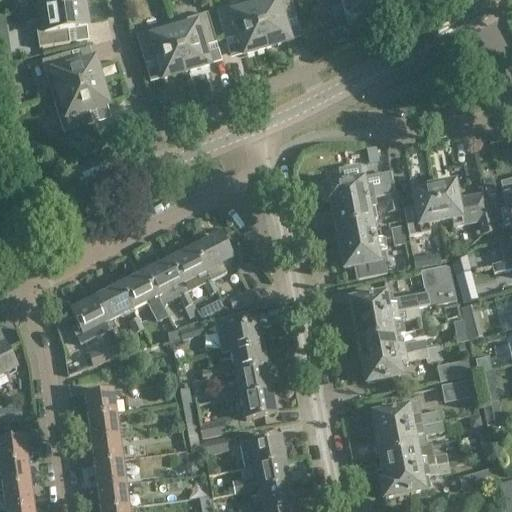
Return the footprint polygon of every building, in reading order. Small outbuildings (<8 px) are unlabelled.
[(31,0),(33,13),(83,5),(82,0),(31,0)] [(255,0),(252,1),(266,50),(289,43),(284,24),(297,20),(290,0),(255,0)] [(340,0),(348,27),(378,19),(372,0),(340,0)] [(252,1),(216,12),(225,42),(238,38),(243,57),(266,50),(252,1)] [(33,13),(39,49),(69,45),(67,31),(87,29),(83,5),(33,13)] [(171,25),(186,74),(209,67),(203,48),(216,44),(207,14),(171,25)] [(171,25),(136,36),(144,66),(157,62),(163,81),(186,74),(171,25)] [(71,54),(41,63),(52,98),(101,84),(94,61),(75,67),(71,54)] [(101,84),(52,98),(63,134),(92,125),(89,113),(107,107),(101,84)] [(6,109),(21,104),(18,93),(3,98),(6,109)] [(18,141),(6,145),(10,158),(23,153),(18,141)] [(373,201),(385,199),(395,197),(391,175),(361,182),(358,169),(339,172),(342,185),(323,189),(324,191),(322,194),(323,201),(326,202),(326,205),(331,204),(332,209),(373,200),(373,201)] [(505,221),(511,219),(511,180),(500,184),(507,212),(503,213),(505,221)] [(498,194),(495,183),(483,186),(486,197),(498,194)] [(486,215),(483,197),(457,201),(454,184),(446,186),(444,184),(437,185),(435,188),(433,188),(439,224),(451,221),(452,228),(475,224),(474,220),(478,219),(487,216),(486,215)] [(439,224),(433,188),(430,189),(428,187),(421,188),(419,191),(412,192),(415,209),(403,211),(408,238),(430,234),(428,226),(439,224)] [(396,205),(395,197),(385,199),(386,207),(396,205)] [(375,210),(373,201),(373,200),(332,209),(333,216),(331,218),(333,225),(335,227),(336,229),(371,222),(369,211),(375,210)] [(398,213),(396,205),(386,207),(388,215),(398,213)] [(489,224),(487,216),(478,219),(480,227),(489,224)] [(371,222),(336,229),(336,232),(334,235),(336,241),(338,243),(340,250),(381,241),(379,232),(373,234),(371,222)] [(491,232),(489,224),(480,227),(482,235),(491,232)] [(391,232),(392,239),(402,237),(401,230),(391,232)] [(211,283),(226,275),(221,266),(232,261),(220,237),(206,244),(203,243),(197,246),(196,249),(195,250),(211,283)] [(402,237),(392,239),(394,249),(404,247),(402,237)] [(511,240),(499,244),(504,265),(511,263),(511,240)] [(383,251),(381,241),(340,250),(341,257),(339,259),(341,267),(343,269),(344,271),(379,264),(376,252),(383,251)] [(203,286),(209,298),(217,294),(211,283),(195,250),(170,263),(186,295),(203,286)] [(425,257),(412,259),(414,269),(427,266),(425,257)] [(469,274),(466,262),(452,266),(455,278),(469,274)] [(147,275),(145,275),(161,307),(162,308),(178,299),(182,307),(188,318),(196,314),(190,303),(186,295),(170,263),(156,270),(154,269),(148,272),(147,275)] [(511,271),(511,263),(504,265),(491,269),(493,276),(511,271)] [(350,314),(353,316),(354,323),(417,311),(455,303),(447,265),(420,270),(424,293),(414,295),(414,299),(387,304),(385,295),(350,302),(350,305),(349,307),(350,314)] [(155,321),(166,316),(161,307),(145,275),(121,288),(132,311),(146,304),(155,321)] [(108,324),(132,311),(121,288),(107,295),(104,294),(98,297),(97,300),(96,301),(108,324)] [(474,291),(460,295),(462,305),(476,301),(474,291)] [(228,301),(233,313),(253,306),(248,293),(228,301)] [(82,337),(108,324),(96,301),(70,313),(76,324),(75,327),(78,332),(80,333),(82,337)] [(393,336),(404,334),(401,322),(419,319),(417,311),(354,323),(355,330),(354,333),(355,339),(357,341),(358,343),(393,336)] [(232,354),(261,348),(259,338),(260,335),(259,330),(257,327),(256,325),(244,327),(242,315),(215,323),(221,356),(232,354)] [(126,322),(132,333),(141,328),(135,317),(126,322)] [(169,323),(162,327),(167,337),(174,333),(169,323)] [(181,342),(204,335),(202,327),(179,334),(181,342)] [(479,327),(465,330),(468,342),(482,339),(479,327)] [(423,342),(395,348),(393,336),(358,343),(358,345),(357,348),(358,355),(360,357),(362,364),(425,351),(423,342)] [(89,356),(93,369),(125,358),(119,346),(89,356)] [(0,378),(16,370),(4,347),(0,349),(0,378)] [(261,350),(261,348),(232,354),(237,376),(265,371),(263,360),(264,358),(263,352),(261,350)] [(366,385),(401,378),(399,366),(425,361),(425,365),(440,362),(437,349),(425,351),(362,364),(363,371),(362,374),(363,380),(365,382),(366,385)] [(491,371),(487,358),(474,362),(478,374),(491,371)] [(438,383),(469,377),(466,361),(435,368),(438,383)] [(207,382),(224,379),(222,369),(202,373),(204,383),(207,382)] [(265,373),(265,371),(237,376),(241,399),(270,393),(268,383),(269,381),(267,375),(265,373)] [(443,404),(473,398),(470,382),(439,388),(443,404)] [(179,392),(182,405),(191,403),(189,390),(179,392)] [(494,390),(480,393),(483,406),(497,403),(494,390)] [(214,394),(216,404),(229,401),(227,392),(214,394)] [(89,420),(115,417),(112,393),(85,397),(89,420)] [(270,395),(270,393),(241,399),(246,422),(274,417),(272,406),(273,403),(272,397),(270,395)] [(191,403),(182,405),(184,417),(194,415),(191,403)] [(406,409),(372,416),(373,419),(371,422),(372,429),(375,430),(376,437),(440,425),(438,416),(421,419),(418,404),(406,406),(406,409)] [(21,423),(20,410),(1,412),(2,425),(21,423)] [(194,415),(184,417),(186,429),(196,427),(194,415)] [(501,425),(499,416),(484,419),(486,429),(501,425)] [(118,440),(115,417),(89,420),(92,443),(118,440)] [(479,418),(468,420),(470,426),(474,429),(481,428),(479,418)] [(223,436),(220,422),(197,426),(200,441),(223,436)] [(440,425),(376,437),(378,444),(376,447),(377,453),(380,455),(380,458),(425,449),(423,438),(442,435),(440,425)] [(196,427),(186,429),(188,441),(198,440),(196,427)] [(0,465),(26,462),(23,438),(0,441),(0,465)] [(121,463),(118,440),(92,443),(95,467),(121,463)] [(200,452),(198,440),(188,441),(191,454),(200,452)] [(203,459),(226,455),(224,440),(200,445),(203,459)] [(245,471),(255,469),(283,463),(281,454),(282,451),(281,445),(279,443),(279,440),(240,448),(245,471)] [(425,449),(380,458),(381,460),(379,463),(380,469),(383,471),(384,478),(448,466),(446,456),(427,460),(425,449)] [(0,468),(3,488),(29,485),(26,462),(0,465),(0,468)] [(124,486),(121,463),(95,467),(98,490),(124,486)] [(257,479),(243,482),(244,485),(246,494),(259,492),(288,486),(286,476),(287,473),(286,467),(284,465),(283,463),(255,469),(257,479)] [(215,465),(211,468),(215,474),(219,472),(215,465)] [(433,490),(431,479),(450,475),(448,466),(384,478),(385,482),(380,483),(381,486),(379,489),(381,496),(383,497),(384,500),(433,490)] [(462,495),(498,485),(493,469),(458,479),(462,495)] [(243,482),(232,484),(234,497),(246,494),(244,485),(243,482)] [(6,511),(32,508),(29,485),(3,488),(6,511)] [(106,511),(127,509),(124,486),(98,490),(100,511),(106,511)] [(290,490),(288,488),(288,486),(259,492),(263,511),(275,511),(292,509),(290,498),(291,496),(290,490)] [(201,511),(208,511),(211,511),(209,500),(199,502),(201,511)]
